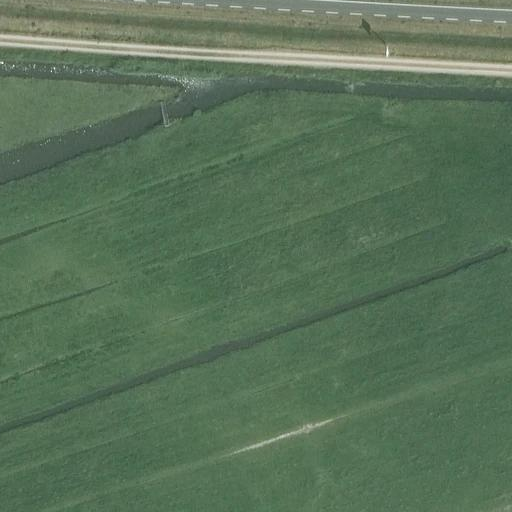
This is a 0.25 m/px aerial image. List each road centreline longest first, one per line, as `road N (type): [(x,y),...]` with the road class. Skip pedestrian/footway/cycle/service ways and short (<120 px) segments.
road 1 (track): [(0,44),(511,69)]
road 2 (primary): [(236,0),(511,14)]
